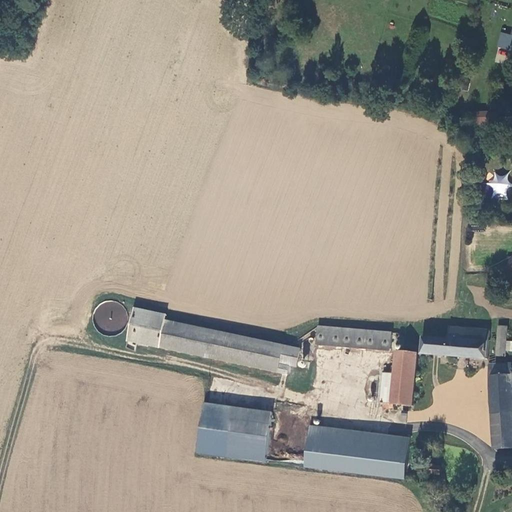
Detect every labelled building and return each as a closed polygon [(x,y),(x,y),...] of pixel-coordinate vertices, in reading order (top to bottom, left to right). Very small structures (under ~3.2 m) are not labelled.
[(509,50),(511,33),(499,32),(497,48),(509,50)] [(501,111),(474,112),(475,127),(502,126),(501,111)] [(117,303),(111,301),(106,302),(100,304),(96,308),(93,313),(92,319),(93,324),(95,329),(99,334),(104,336),(110,337),(116,337),(122,334),(126,329),(128,323),(128,317),(126,311),(123,306),(117,303)] [(166,320),(168,314),(134,307),(127,342),(161,349),(166,320)] [(301,348),(166,320),(161,349),(289,375),(291,366),(298,367),(301,348)] [(423,336),(421,354),(489,360),(491,329),(450,325),(449,338),(423,336)] [(393,332),(318,326),(316,345),(392,352),(393,332)] [(499,326),(496,357),(507,358),(509,327),(499,326)] [(415,407),(419,353),(395,351),(394,373),(384,372),(381,403),(391,404),(391,405),(415,407)] [(511,362),(490,364),(495,450),(511,448),(511,362)] [(267,464),(274,412),(206,402),(199,455),(267,464)] [(305,468),(407,481),(412,437),(310,425),(305,468)]
